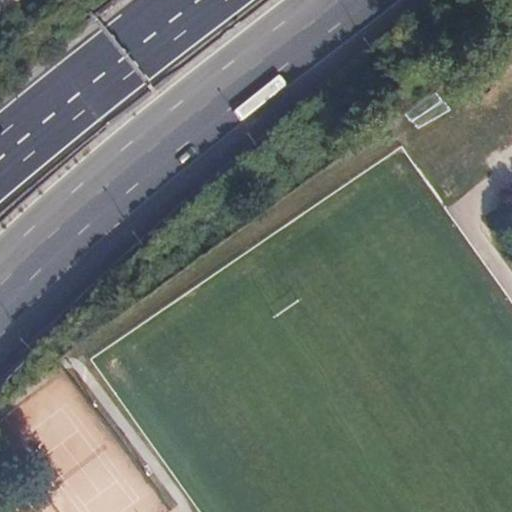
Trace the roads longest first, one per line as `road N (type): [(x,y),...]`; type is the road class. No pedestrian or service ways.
road 1 (motorway): [(0,289),(83,206),(338,0)]
road 2 (motorway): [(207,0),(0,159)]
